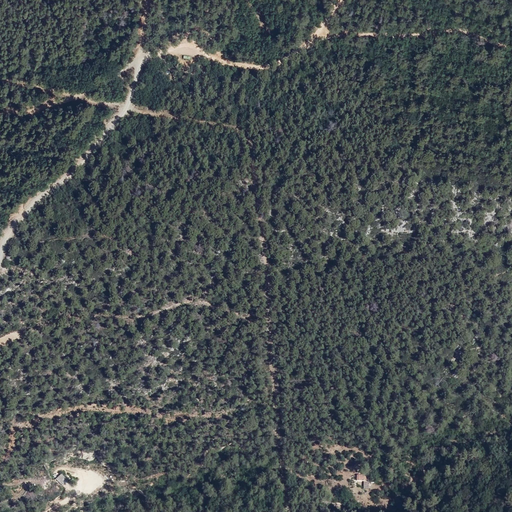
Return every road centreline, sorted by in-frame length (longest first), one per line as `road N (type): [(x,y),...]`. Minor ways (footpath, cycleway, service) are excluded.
road 1 (track): [(74,97),(243,131),(263,241),(288,511)]
road 2 (track): [(0,255),(39,195),(127,106),(141,55)]
road 3 (track): [(511,46),(455,28),(316,39)]
road 4 (track): [(316,39),(260,68),(178,47),(141,55)]
